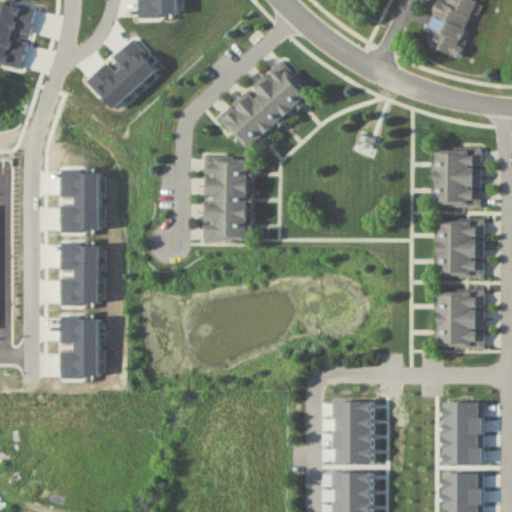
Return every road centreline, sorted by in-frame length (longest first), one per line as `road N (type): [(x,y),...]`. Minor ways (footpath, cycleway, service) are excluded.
road 1 (residential): [(509,113),(499,511)]
road 2 (residential): [(73,0),(64,61),(39,135),(38,332)]
road 3 (residential): [(502,375),(306,371),(303,511)]
road 4 (residential): [(294,15),(182,138),(174,242)]
road 5 (residential): [(280,0),(374,73),(450,103),(511,113)]
